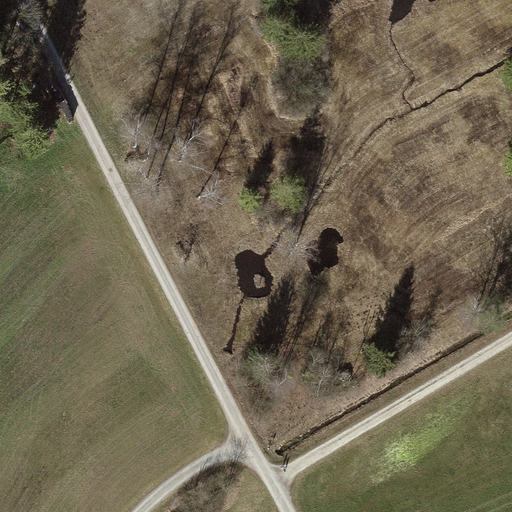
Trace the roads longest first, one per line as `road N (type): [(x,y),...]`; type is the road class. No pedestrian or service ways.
road 1 (track): [(289,511),(94,152),(23,0)]
road 2 (track): [(511,343),(275,483)]
road 3 (track): [(247,440),(173,484),(145,511)]
